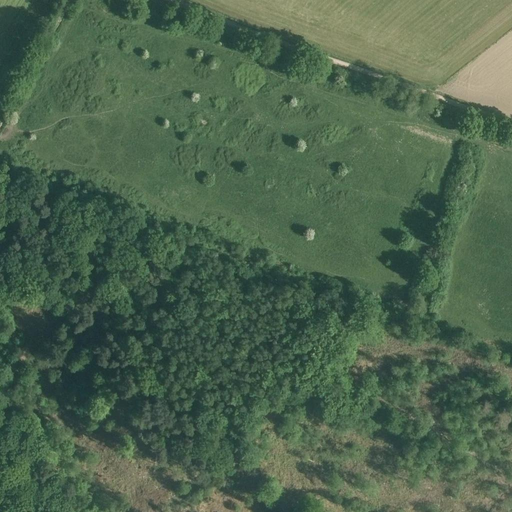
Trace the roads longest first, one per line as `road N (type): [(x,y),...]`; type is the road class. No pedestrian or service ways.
road 1 (track): [(170,0),(482,117)]
road 2 (track): [(352,363),(511,469)]
